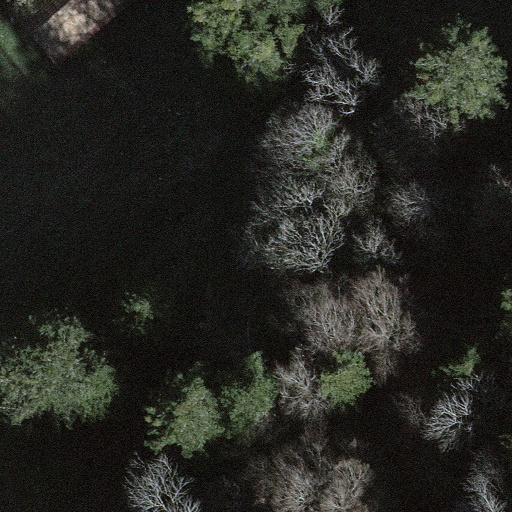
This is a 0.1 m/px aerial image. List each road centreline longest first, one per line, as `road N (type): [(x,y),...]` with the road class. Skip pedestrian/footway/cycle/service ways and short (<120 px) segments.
road 1 (track): [(91,511),(150,409),(234,230),(288,89)]
road 2 (track): [(268,511),(449,373),(511,313)]
